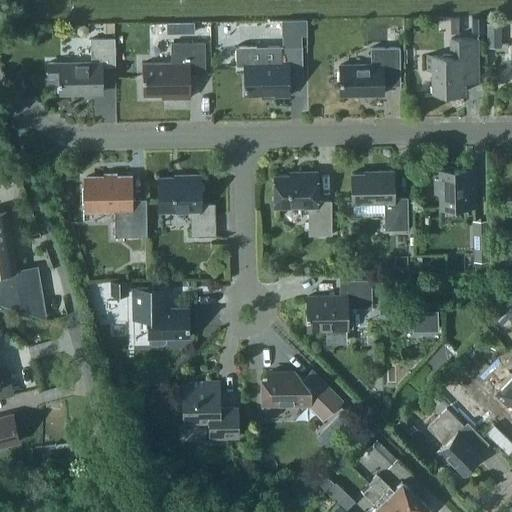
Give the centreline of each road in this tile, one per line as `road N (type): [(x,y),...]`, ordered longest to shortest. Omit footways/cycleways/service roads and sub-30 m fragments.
road 1 (residential): [(511,133),(240,139)]
road 2 (residential): [(240,139),(55,136),(0,97)]
road 3 (residential): [(135,511),(66,291)]
road 4 (residential): [(240,139),(243,288)]
